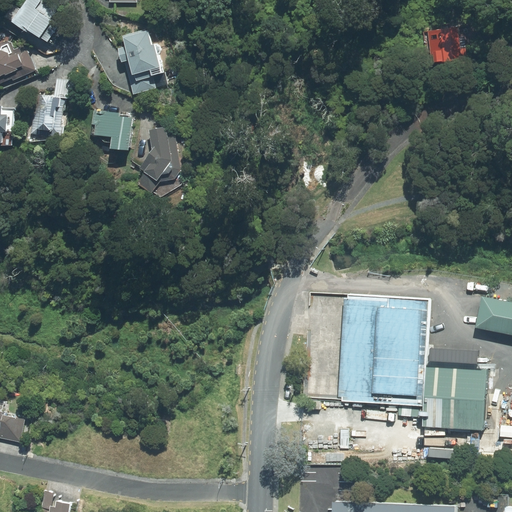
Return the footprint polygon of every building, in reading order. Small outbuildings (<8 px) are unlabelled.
[(13,5),(5,17),(27,31),(28,30),(53,47),(60,35),(55,31),(59,25),(50,19),(55,11),(38,0),(26,0),(20,10),(13,5)] [(427,63),(469,58),(466,26),(423,31),(427,63)] [(134,94),(168,84),(157,44),(152,45),(148,29),(122,36),(125,47),(118,49),(122,62),(125,61),(134,94)] [(6,40),(0,43),(0,83),(12,77),(13,79),(35,69),(27,51),(22,53),(19,48),(14,50),(11,42),(6,40)] [(55,97),(38,95),(31,133),(63,136),(64,126),(60,126),(66,98),(69,98),(70,80),(56,78),(55,97)] [(0,145),(12,146),(14,108),(2,107),(2,106),(0,105),(0,145)] [(119,113),(94,110),(92,124),(96,124),(94,135),(103,136),(102,140),(104,142),(111,143),(110,148),(128,150),(132,118),(130,118),(131,116),(119,114),(119,113)] [(139,168),(145,172),(137,183),(151,194),(153,191),(161,197),(181,185),(184,178),(178,174),(181,170),(174,130),(168,131),(167,127),(149,130),(152,149),(139,168)] [(422,406),(428,300),(344,295),(338,401),(422,406)] [(511,303),(482,298),(476,327),(511,335),(511,303)] [(487,369),(427,366),(424,427),(484,430),(487,369)] [(0,438),(21,443),(26,420),(3,415),(3,412),(0,411),(0,438)] [(332,496),(331,511),(456,511),(457,499),(332,496)] [(492,499),(472,498),(471,506),(492,507),(492,499)] [(68,511),(70,505),(56,502),(55,507),(50,506),(49,511),(68,511)]
